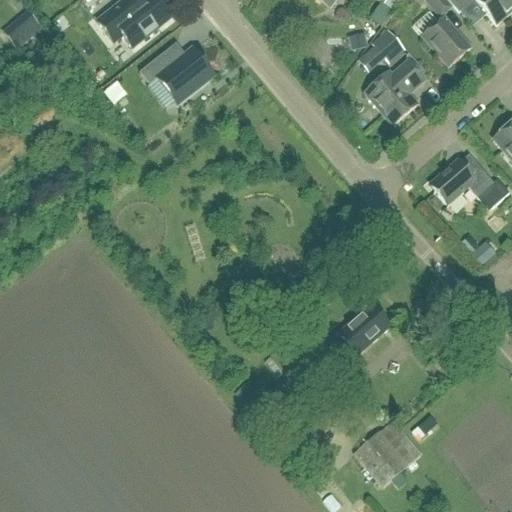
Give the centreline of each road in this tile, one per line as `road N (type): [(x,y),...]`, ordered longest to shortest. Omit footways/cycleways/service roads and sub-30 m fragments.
road 1 (unclassified): [(371,195),(216,13)]
road 2 (unclassified): [(511,354),(371,195)]
road 3 (unclassified): [(371,195),(511,75)]
